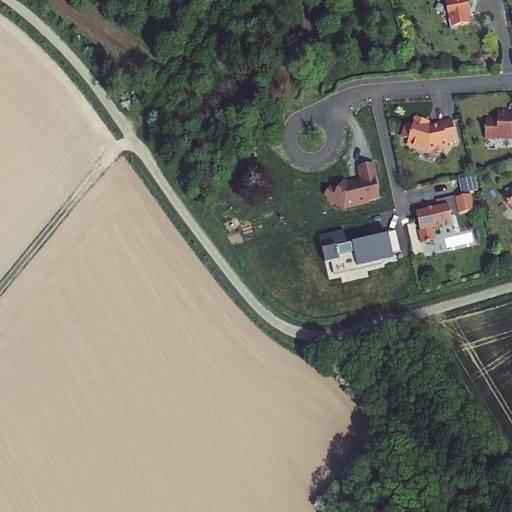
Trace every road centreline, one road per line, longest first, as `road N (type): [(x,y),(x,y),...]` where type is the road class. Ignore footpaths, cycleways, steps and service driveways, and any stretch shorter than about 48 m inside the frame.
road 1 (unclassified): [(511,287),(341,335),(289,331),(218,259),(86,75),(7,0)]
road 2 (track): [(130,135),(0,290)]
road 3 (residential): [(321,117),(376,91),(511,79)]
road 4 (track): [(176,80),(57,0)]
road 5 (residential): [(321,117),(292,123),(293,153),(323,157),(332,129)]
